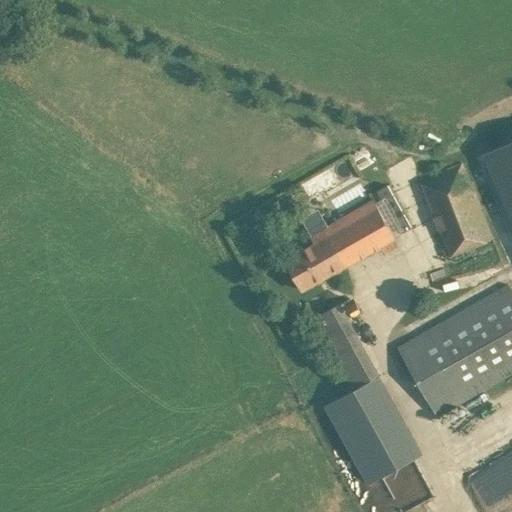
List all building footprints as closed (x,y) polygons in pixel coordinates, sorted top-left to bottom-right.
[(511,146),(483,160),(511,222),(511,146)] [(422,183),(450,257),(491,242),(462,168),(422,183)] [(401,233),(412,227),(388,185),(388,184),(377,190),(378,191),(382,198),(401,233)] [(298,245),(301,250),(285,259),(303,291),(396,238),(374,199),(310,235),(311,237),(298,245)] [(511,289),(508,283),(416,337),(399,347),(438,415),(455,405),(511,372),(511,289)] [(313,318),(352,390),(331,402),(371,476),(413,453),(373,379),(380,375),(341,303),(313,318)]
